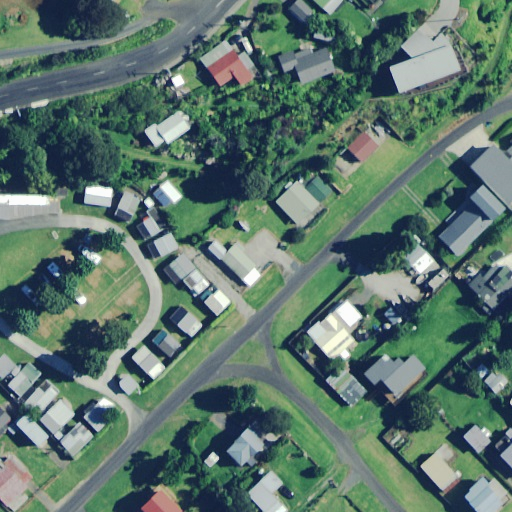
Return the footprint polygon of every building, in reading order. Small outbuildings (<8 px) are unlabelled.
[(313,12),(298,0),(295,0),(288,10),(303,23),(313,12)] [(311,0),(328,14),(340,0),(311,0)] [(456,70),(443,37),(432,42),(419,28),(400,45),(409,59),(386,68),(396,93),(456,70)] [(251,79),(224,42),(200,60),(219,86),(232,76),(240,86),(251,79)] [(334,71),(324,47),(311,52),(309,47),(277,59),(282,72),(293,68),(300,84),(334,71)] [(194,125),(186,112),(168,123),(164,117),(143,131),(153,147),(163,140),(166,143),(194,125)] [(377,148),(363,132),(346,147),(360,163),(377,148)] [(511,199),(511,167),(490,145),(468,167),(506,205),(511,199)] [(331,190),(316,176),(294,197),(288,190),(275,203),(295,224),(331,190)] [(180,197),(167,180),(151,192),(164,209),(180,197)] [(86,185),(84,203),(110,206),(112,188),(86,185)] [(502,208),(479,186),(467,198),(471,202),(437,238),(456,256),(502,208)] [(134,215),(141,200),(132,196),(133,195),(125,191),(117,207),(134,215)] [(50,195),(0,194),(0,218),(10,218),(49,213),(58,213),(58,201),(50,201),(50,195)] [(160,212),(143,222),(152,236),(168,226),(160,212)] [(277,258),(272,253),(280,245),(263,229),(243,249),(235,242),(226,252),(214,240),(207,247),(248,287),(260,275),(277,258)] [(171,233),(154,242),(162,257),(179,248),(171,233)] [(440,266),(417,242),(398,261),(421,284),(440,266)] [(184,253),(169,265),(182,280),(196,268),(184,253)] [(196,269),(184,280),(192,290),(194,288),(199,294),(209,284),(196,269)] [(511,305),(511,303),(480,272),(467,286),(500,318),(511,305)] [(213,294),(205,302),(218,316),(226,307),(224,305),(228,301),(219,292),(215,296),(213,294)] [(22,306),(11,293),(2,300),(14,313),(22,306)] [(360,317),(346,300),(316,325),(323,333),(313,341),(329,361),(338,354),(342,359),(348,354),(343,349),(352,341),(344,330),(360,317)] [(189,312),(178,325),(187,333),(192,337),(203,325),(198,321),(198,320),(189,312)] [(181,344),(169,334),(158,346),(170,357),(181,344)] [(17,366),(5,353),(0,358),(0,375),(4,379),(17,366)] [(161,361),(152,353),(140,364),(148,373),(149,373),(154,379),(166,368),(160,362),(161,361)] [(383,353),(361,373),(372,385),(392,406),(427,374),(422,370),(409,355),(396,367),(383,353)] [(41,374),(29,362),(8,385),(21,396),(41,374)] [(364,392),(339,366),(324,381),(349,406),(364,392)] [(509,382),(494,367),(480,381),(495,396),(509,382)] [(128,374),(118,384),(129,395),(139,385),(128,374)] [(37,416),(60,391),(46,379),(24,404),(37,416)] [(24,409),(10,395),(2,403),(16,417),(24,409)] [(104,397),(84,417),(98,431),(118,411),(104,397)] [(75,414),(61,400),(40,420),(54,434),(75,414)] [(0,429),(11,418),(0,406),(0,429)] [(46,437),(25,414),(14,424),(36,446),(46,437)] [(94,437),(80,422),(60,442),(74,456),(94,437)] [(266,440),(250,424),(224,451),(239,466),(266,440)] [(488,440),(473,425),(461,437),(476,452),(488,440)] [(511,441),(498,456),(511,470),(511,441)] [(453,455),(443,444),(419,467),(441,491),(456,477),(444,463),(453,455)] [(32,480),(10,457),(0,466),(0,501),(5,507),(32,480)] [(280,483),(269,472),(245,493),(262,511),(283,511),(285,510),(269,493),(280,483)] [(488,484),(480,477),(461,498),(476,511),(491,511),(500,503),(496,500),(504,491),(492,480),(488,484)] [(145,511),(183,511),(184,511),(163,490),(142,509),(145,511)]
